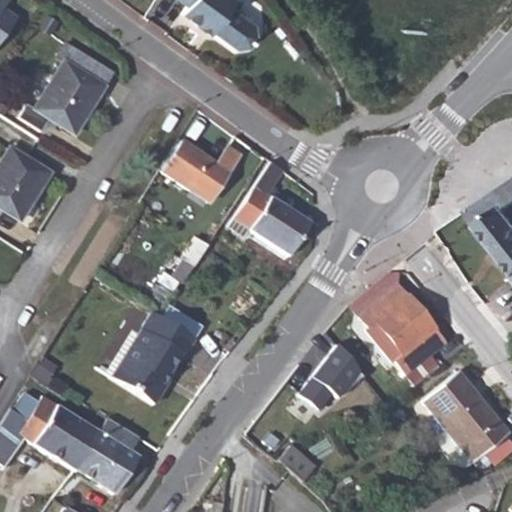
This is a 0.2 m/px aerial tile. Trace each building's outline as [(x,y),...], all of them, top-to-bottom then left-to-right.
[(233,0),(174,0),(188,11),(183,18),(201,30),(204,27),(212,34),(237,53),(250,50),(257,40),(255,29),(231,11),(236,2),(233,0)] [(3,6),(0,4),(0,36),(15,16),(3,6)] [(204,27),(201,30),(211,38),(212,34),(204,27)] [(57,59),(64,63),(102,88),(111,73),(65,44),(57,59)] [(102,88),(64,63),(35,110),(26,105),(19,118),(41,132),(49,120),(73,135),(102,88)] [(179,141),(159,173),(188,191),(192,185),(211,196),(239,154),(227,145),(214,163),(179,141)] [(0,208),(20,220),(49,173),(10,150),(0,165),(0,208)] [(269,163),(232,218),(249,230),(287,255),(308,224),(266,194),(281,172),(269,163)] [(511,187),(508,181),(466,208),(464,210),(511,272),(510,274),(511,277),(511,220),(503,209),(511,203),(511,187)] [(192,185),(188,191),(206,203),(211,196),(192,185)] [(249,230),(232,218),(228,223),(246,234),(249,230)] [(194,238),(171,278),(180,285),(207,246),(194,238)] [(358,315),(367,326),(373,321),(398,353),(392,358),(404,372),(441,342),(430,329),(432,328),(404,294),(402,296),(393,286),(358,315)] [(195,339),(152,312),(111,379),(155,405),(168,384),(164,381),(171,369),(180,355),(183,358),(195,339)] [(373,321),(367,326),(392,358),(398,353),(373,321)] [(364,376),(337,342),(296,389),(316,406),(332,392),(338,397),(364,376)] [(175,372),(171,369),(164,381),(168,384),(175,372)] [(455,370),(419,398),(442,425),(431,435),(452,460),(459,462),(463,462),(468,459),(470,460),(505,431),(455,370)] [(24,394),(0,424),(0,461),(17,438),(73,472),(97,432),(40,396),(36,401),(24,394)] [(97,432),(73,472),(111,495),(135,457),(127,452),(132,442),(103,424),(97,432)] [(289,442),(276,457),(301,478),(313,463),(289,442)] [(218,511),(220,504),(215,501),(211,506),(209,504),(206,511),(218,511)]
